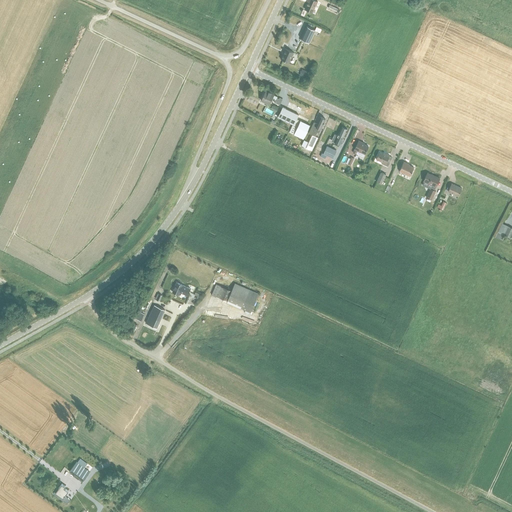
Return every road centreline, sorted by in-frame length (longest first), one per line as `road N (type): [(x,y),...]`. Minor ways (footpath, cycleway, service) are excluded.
road 1 (unclassified): [(428,511),(156,359),(104,323),(87,296)]
road 2 (unclassified): [(511,192),(247,68)]
road 3 (unclassified): [(221,57),(228,80),(180,205)]
road 4 (secondary): [(180,205),(247,68)]
road 5 (unclassified): [(221,57),(96,0)]
road 6 (secondary): [(87,296),(137,258),(180,205)]
